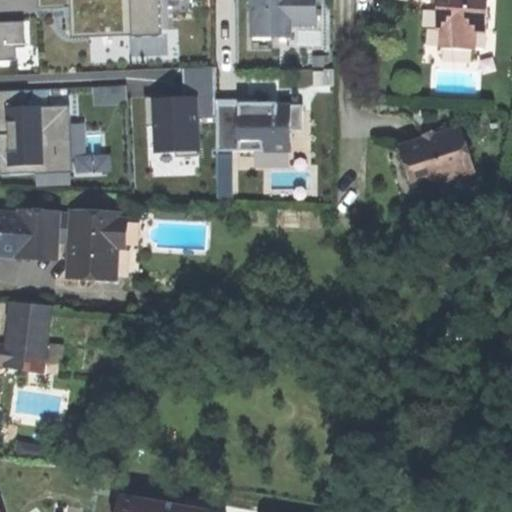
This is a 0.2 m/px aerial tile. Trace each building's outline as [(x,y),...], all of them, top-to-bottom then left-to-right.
[(37,0),(38,10),(70,8),(69,0),(37,0)] [(71,39),(131,36),(129,0),(69,0),(70,8),(71,39)] [(160,0),(129,0),(131,36),(131,38),(162,37),(160,0)] [(251,0),(252,38),(289,38),(289,25),(316,25),(316,0),(251,0)] [(474,49),(475,30),(486,31),(488,0),(438,0),(439,2),(437,27),(442,28),(440,47),(474,49)] [(15,49),(25,48),(23,22),(0,22),(0,61),(16,61),(15,49)] [(182,69),(183,99),(196,98),(197,119),(216,118),(215,101),(214,68),(182,69)] [(93,88),(94,107),(127,105),(126,86),(93,88)] [(28,91),(0,92),(0,176),(36,174),(70,173),(73,173),(72,158),(71,125),(70,107),(29,109),(28,91)] [(146,127),(156,127),(155,100),(164,100),(164,97),(145,98),(146,127)] [(164,100),(155,100),(156,127),(156,153),(198,152),(197,119),(196,98),(183,99),(175,99),(164,100)] [(257,100),(215,101),(216,118),(217,153),(291,150),(290,132),(304,132),(303,105),(278,106),(278,103),(261,104),(257,104),(257,100)] [(85,124),(71,125),(72,158),(86,157),(85,136),(85,124)] [(418,189),(473,172),(460,129),(426,140),(404,147),(418,189)] [(413,191),(418,189),(404,147),(399,149),(413,191)] [(92,157),(86,157),(72,158),(73,173),(92,172),(92,158),(92,157)] [(71,185),(70,173),(36,174),(37,187),(71,185)] [(58,242),(60,211),(60,210),(20,208),(20,214),(0,212),(0,250),(17,252),(16,257),(57,260),(58,242)] [(58,242),(71,243),(72,212),(60,211),(58,242)] [(73,211),(72,212),(71,243),(69,267),(69,276),(113,279),(115,245),(124,246),(125,220),(118,219),(118,214),(73,211)] [(7,346),(6,365),(5,369),(44,372),(50,312),(51,307),(12,304),(7,346)] [(18,442),(16,458),(45,463),(48,446),(18,442)] [(140,499),(120,496),(117,511),(211,511),(207,511),(206,511),(188,511),(178,510),(140,503),(140,499)]
